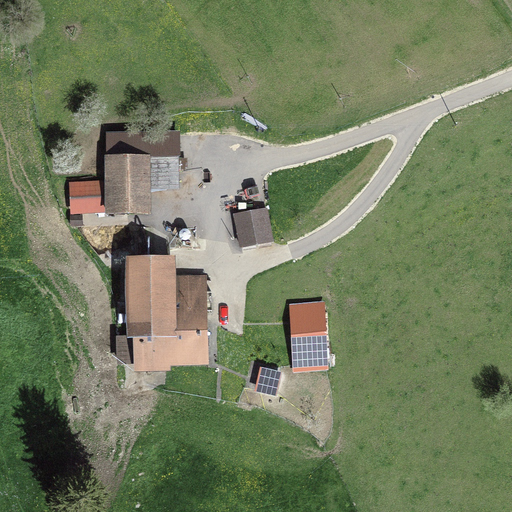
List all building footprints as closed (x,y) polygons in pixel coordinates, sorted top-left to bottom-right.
[(154,156),(111,155),(111,210),(152,211),(153,187),(181,185),(181,154),(154,156)] [(108,194),(108,178),(72,180),(73,195),(108,194)] [(244,245),(274,238),(267,208),(237,214),(244,245)] [(186,228),(183,233),(184,239),(188,242),(194,241),(197,236),(196,231),(192,228),(186,228)] [(133,295),(118,295),(119,320),(134,319),(135,333),(119,334),(121,360),(208,357),(203,272),(173,274),(172,259),(131,259),(133,295)] [(295,299),(297,366),(324,365),(321,298),(295,299)] [(260,386),(275,389),(280,369),(265,366),(260,386)]
